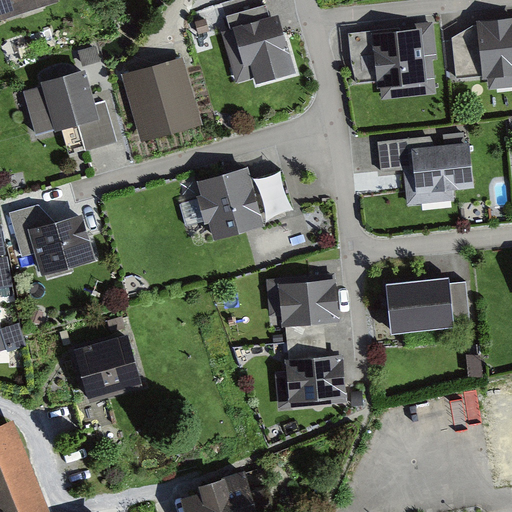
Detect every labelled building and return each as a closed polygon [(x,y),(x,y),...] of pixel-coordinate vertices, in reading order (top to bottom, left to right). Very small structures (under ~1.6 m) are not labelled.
[(0,0),(0,23),(60,0),(59,0),(0,0)] [(287,16),(230,31),(246,89),(303,74),(287,16)] [(511,17),(466,20),(469,72),(483,72),(484,85),(511,82),(511,17)] [(426,25),(360,29),(363,76),(383,75),(384,91),(429,89),(426,25)] [(184,60),(133,72),(149,141),(201,129),(184,60)] [(50,89),(30,94),(39,133),(61,128),(67,154),(118,142),(109,105),(101,107),(93,70),(48,81),(50,89)] [(439,137),(385,141),(388,173),(407,172),(410,206),(459,201),(458,192),(484,190),(480,144),(439,148),(439,137)] [(198,177),(203,191),(198,193),(199,197),(205,219),(210,218),(215,236),(265,222),(263,215),(294,207),(284,168),(252,176),(249,163),(198,177)] [(187,224),(205,219),(199,197),(181,202),(187,224)] [(36,251),(29,225),(55,218),(39,202),(10,210),(23,254),(36,251)] [(42,272),(97,257),(83,210),(55,218),(29,225),(36,251),(42,272)] [(0,306),(5,305),(0,287),(16,283),(10,261),(0,264),(0,306)] [(270,314),(282,313),(283,324),(286,324),(325,321),(341,319),(337,275),(301,279),(300,275),(267,278),(270,314)] [(458,279),(391,285),(395,333),(480,325),(476,283),(459,284),(458,279)] [(286,324),(289,356),(328,352),(325,321),(286,324)] [(134,336),(87,351),(102,399),(149,385),(134,336)] [(279,406),(348,400),(344,351),(328,352),(289,356),(287,356),(288,369),(276,370),(279,406)] [(511,385),(488,389),(507,490),(511,489),(511,385)] [(0,421),(0,511),(42,511),(51,509),(14,416),(0,421)] [(182,493),(187,511),(260,511),(246,465),(199,480),(201,487),(182,493)]
